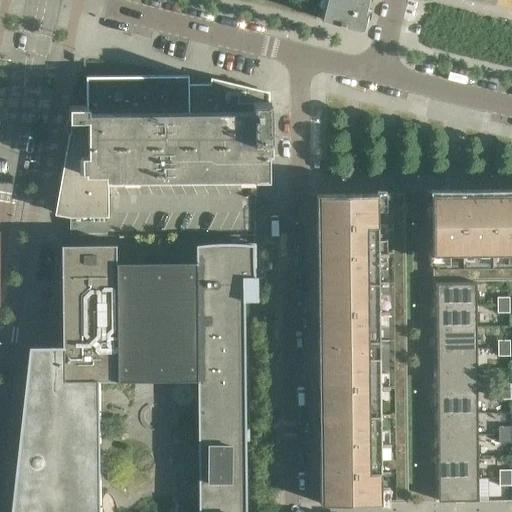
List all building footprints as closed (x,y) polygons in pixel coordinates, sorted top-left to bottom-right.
[(371,0),(325,0),(321,19),(361,29),(368,1),(371,2),(371,0)] [(270,141),(270,101),(269,101),(269,92),(211,78),(210,84),(188,84),(188,75),(163,75),(86,76),(87,106),(69,106),(69,120),(71,120),(71,133),(69,133),(54,214),(70,217),(70,236),(255,234),(255,178),(268,178),(267,141),(270,141)] [(511,192),(432,194),(432,228),(432,255),(433,255),(433,281),(509,280),(511,280),(511,192)] [(408,502),(406,319),(404,194),(378,194),(317,195),(320,504),(381,503),(381,502),(408,502)] [(245,511),(245,439),(248,439),(248,428),(245,428),(244,299),(256,298),(257,299),(258,299),(257,296),(256,288),(255,281),(254,274),(254,266),(253,259),(253,252),(253,244),(246,244),(239,243),(232,243),(225,243),(218,243),(211,243),(204,244),(196,245),(198,432),(162,432),(158,430),(157,430),(154,429),(151,428),(148,428),(145,428),(140,428),(136,429),(131,430),(127,432),(123,434),(121,436),(117,439),(115,441),(113,444),(113,445),(98,445),(97,380),(117,379),(116,244),(61,244),(62,263),(63,263),(64,345),(29,346),(17,451),(16,451),(15,459),(17,459),(10,511),(245,511)] [(476,282),(436,282),(436,305),(476,305),(476,282)] [(509,305),(509,297),(497,297),(497,305),(509,305)] [(476,326),(476,305),(436,305),(436,327),(476,326)] [(509,313),(509,305),(497,305),(497,313),(509,313)] [(476,348),(476,326),(436,327),(437,348),(476,348)] [(510,348),(510,340),(497,340),(498,348),(510,348)] [(477,370),(476,348),(437,348),(437,370),(477,370)] [(510,356),(510,348),(498,348),(498,356),(510,356)] [(477,391),(477,370),(437,370),(437,392),(477,391)] [(510,391),(510,383),(498,384),(498,391),(510,391)] [(477,413),(477,391),(437,392),(437,413),(477,413)] [(510,399),(510,391),(498,391),(498,399),(510,399)] [(477,434),(477,413),(437,413),(438,435),(477,434)] [(511,434),(511,427),(498,427),(498,435),(511,434)] [(478,456),(477,434),(438,435),(438,456),(478,456)] [(511,442),(511,434),(498,435),(499,443),(511,442)] [(478,478),(478,456),(438,456),(438,478),(478,478)] [(511,478),(511,470),(499,470),(499,478),(511,478)] [(478,488),(478,478),(438,478),(438,501),(455,501),(464,501),(478,501),(478,488)] [(511,486),(511,478),(499,478),(499,486),(511,486)]
